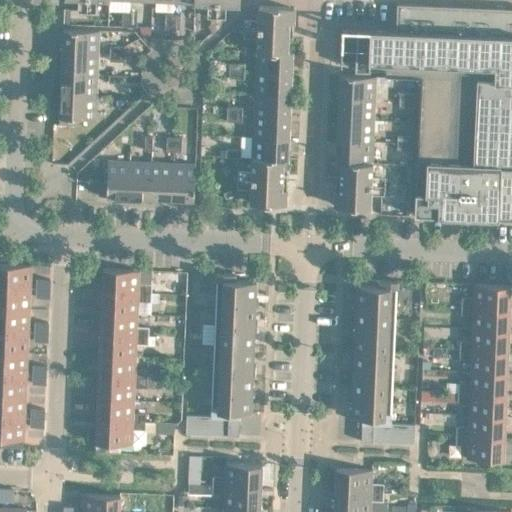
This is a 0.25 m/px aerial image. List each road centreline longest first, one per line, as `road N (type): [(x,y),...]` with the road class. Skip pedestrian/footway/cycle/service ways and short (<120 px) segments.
road 1 (residential): [(294,511),(305,247)]
road 2 (residential): [(305,247),(62,240)]
road 3 (residential): [(54,478),(62,240)]
road 4 (residential): [(511,258),(305,247)]
road 5 (residential): [(10,180),(20,0)]
